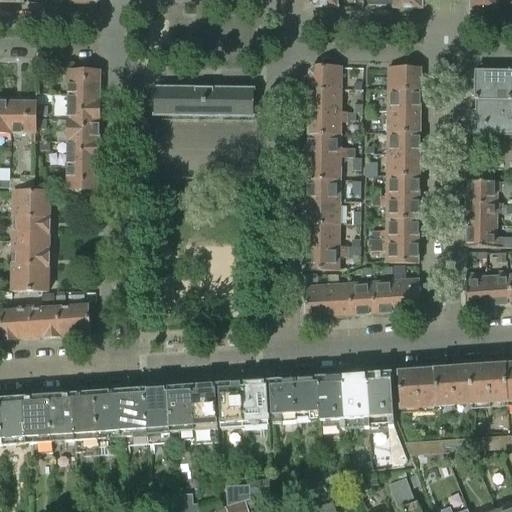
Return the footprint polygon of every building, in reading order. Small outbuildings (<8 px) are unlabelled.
[(339,10),(338,0),(309,0),(310,4),(315,9),(339,10)] [(368,0),(368,7),(394,8),(394,10),(422,11),(422,0),(368,0)] [(499,12),(499,0),(470,0),(470,11),(499,12)] [(309,73),(309,92),(343,93),(343,69),(313,69),(309,73)] [(388,70),(387,91),(421,92),(421,70),(388,70)] [(511,72),(475,72),(475,77),(474,77),(469,81),(469,93),(473,97),(475,97),(475,102),(476,102),(476,112),(471,112),(469,114),(469,137),(470,137),(470,136),(511,137),(511,72)] [(69,96),(100,96),(100,73),(69,73),(69,96)] [(195,91),(155,90),(155,117),(195,117),(195,119),(213,119),(213,118),(254,118),(254,92),(214,91),(214,90),(195,90),(195,91)] [(421,113),(421,92),(387,91),(387,112),(421,113)] [(342,115),(343,93),(309,92),(309,115),(342,115)] [(100,120),(100,96),(69,96),(68,120),(100,120)] [(0,135),(11,135),(12,104),(0,104),(0,135)] [(36,105),(12,104),(11,135),(36,136),(36,119),(36,105)] [(36,105),(36,119),(46,119),(46,105),(36,105)] [(354,115),(354,116),(356,116),(363,116),(363,108),(354,108),(354,115)] [(421,134),(421,113),(387,112),(387,134),(421,134)] [(308,138),(342,138),(342,125),(348,125),(348,123),(356,124),(356,116),(354,116),(354,115),(342,115),(309,115),(308,138)] [(36,119),(36,136),(36,140),(47,140),(47,119),(46,119),(36,119)] [(99,144),(100,120),(68,120),(68,144),(99,144)] [(420,155),(421,134),(387,134),(386,155),(420,155)] [(342,150),(342,138),(308,138),(308,161),(342,161),(342,160),(354,160),(355,160),(356,151),(342,150)] [(99,168),(99,144),(68,144),(68,167),(99,168)] [(40,146),(40,154),(50,154),(51,146),(40,146)] [(420,179),(420,155),(386,155),(386,179),(420,179)] [(362,160),(355,160),(354,160),(353,169),(353,173),(362,173),(362,170),(362,160)] [(342,184),(342,161),(308,161),(308,183),(342,184)] [(366,165),(366,178),(377,178),(377,164),(366,165)] [(98,192),(99,168),(68,167),(67,191),(98,192)] [(470,171),(469,184),(470,184),(479,184),(494,185),(495,172),(470,171)] [(35,194),(35,189),(35,177),(20,177),(19,184),(10,184),(10,194),(14,194),(35,194)] [(420,199),(420,179),(386,179),(386,199),(420,199)] [(41,190),(51,190),(51,181),(42,181),(41,190)] [(9,183),(0,182),(0,192),(9,192),(9,183)] [(341,205),(342,184),(308,183),(307,204),(341,205)] [(468,184),(468,205),(498,206),(499,194),(503,194),(511,194),(511,185),(503,185),(494,185),(479,184),(470,184),(469,184),(468,184)] [(372,198),(381,199),(382,190),(372,190),(372,198)] [(13,220),(50,220),(50,195),(35,194),(14,194),(13,220)] [(386,208),(386,221),(419,221),(420,199),(386,199),(381,199),(372,198),(372,208),(386,208)] [(341,227),(341,205),(307,204),(307,227),(341,227)] [(468,205),(467,227),(498,228),(499,216),(502,216),(502,215),(503,215),(503,206),(498,206),(468,205)] [(353,213),(353,227),(361,227),(361,213),(353,213)] [(49,244),(50,220),(13,220),(13,244),(49,244)] [(419,243),(419,221),(386,221),(385,233),(372,234),(372,243),(419,243)] [(341,249),(341,227),(307,227),(307,249),(341,249)] [(467,227),(467,249),(503,250),(511,250),(511,239),(503,239),(498,239),(498,228),(467,227)] [(348,249),(348,257),(361,257),(361,242),(352,242),(352,249),(348,249)] [(419,243),(372,243),(368,243),(368,254),(385,254),(385,265),(419,265),(419,243)] [(49,270),(49,244),(13,244),(13,269),(49,270)] [(341,249),(307,249),(306,273),(340,273),(341,259),(348,259),(348,257),(348,249),(341,249)] [(477,254),(468,254),(468,263),(477,263),(477,254)] [(394,276),(394,282),(396,316),(418,315),(419,280),(403,281),(403,276),(403,268),(391,269),(392,276),(394,276)] [(49,294),(49,270),(13,269),(12,293),(49,294)] [(499,277),(487,278),(488,309),(511,308),(509,277),(509,272),(508,272),(499,273),(499,277)] [(466,311),(488,309),(487,278),(477,279),(476,274),(467,275),(466,286),(466,311)] [(306,322),(330,321),(328,286),(318,287),(318,276),(307,276),(307,287),(306,288),(306,322)] [(330,321),(353,319),(351,285),(339,285),(338,276),(327,277),(328,286),(330,321)] [(375,318),(396,316),(394,282),(372,283),(375,318)] [(353,319),(375,318),(372,283),(351,285),(353,319)] [(66,298),(56,299),(57,308),(67,307),(66,298)] [(88,308),(57,311),(60,339),(61,339),(61,338),(90,337),(88,308)] [(45,340),(60,339),(57,311),(28,313),(31,340),(45,340)] [(18,341),(31,340),(28,313),(0,314),(0,342),(1,342),(1,343),(18,342),(18,341)] [(473,407),(508,405),(507,369),(471,371),(473,407)] [(438,409),(473,407),(471,371),(435,373),(438,409)] [(401,412),(438,409),(435,373),(399,376),(401,412)] [(391,377),(366,378),(369,421),(370,421),(388,420),(389,429),(394,429),(394,420),(391,377)] [(370,430),(370,421),(369,421),(366,378),(342,380),(346,423),(364,422),(365,431),(370,430)] [(318,382),(321,424),(321,425),(340,423),(341,433),(346,432),(346,423),(342,380),(318,382)] [(310,424),(321,424),(318,382),(318,381),(309,382),(294,383),(297,417),(309,417),(310,424)] [(283,418),(297,417),(294,383),(279,384),(270,385),(273,427),(283,426),(283,418)] [(243,387),(246,431),(270,429),(267,385),(243,387)] [(222,432),(246,431),(243,387),(220,388),(222,432)] [(191,390),(194,434),(195,446),(219,445),(216,389),(191,390)] [(194,434),(191,390),(167,392),(170,437),(171,437),(171,436),(194,434)] [(147,438),(170,437),(167,392),(144,393),(147,438)] [(121,440),(147,438),(144,393),(118,395),(121,440)] [(118,395),(95,397),(98,442),(99,458),(118,456),(117,440),(121,440),(118,395)] [(76,443),(98,442),(95,397),(72,398),(76,443)] [(52,445),(76,443),(72,398),(49,400),(52,445)] [(26,447),(52,445),(49,400),(23,401),(26,447)] [(0,412),(2,448),(26,447),(23,401),(0,402),(0,412)] [(415,457),(414,446),(407,447),(411,458),(415,457)] [(403,453),(391,454),(392,472),(404,470),(408,464),(403,453)] [(441,456),(438,456),(433,456),(427,457),(427,465),(441,464),(441,456)] [(372,464),(357,466),(358,476),(374,474),(372,464)] [(324,471),(324,472),(325,487),(342,484),(340,469),(324,471)] [(300,483),(298,472),(278,474),(280,486),(300,483)] [(306,490),(325,487),(324,472),(303,476),(306,490)] [(416,477),(410,479),(414,489),(419,487),(416,477)] [(268,481),(249,483),(251,497),(270,494),(268,481)] [(249,488),(226,490),(227,510),(230,509),(245,505),(250,503),(249,488)] [(421,511),(418,503),(415,504),(410,491),(400,495),(404,508),(402,509),(402,511),(421,511)] [(161,511),(174,511),(174,498),(173,498),(173,494),(161,494),(161,511)] [(193,496),(174,498),(174,511),(198,511),(198,506),(193,507),(193,496)] [(219,511),(223,511),(220,499),(198,506),(200,511),(219,511)]
